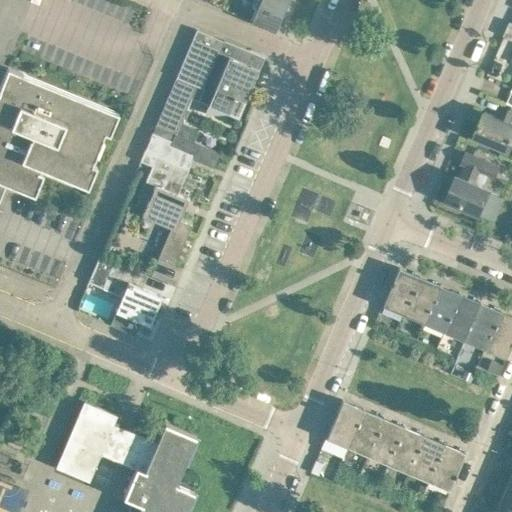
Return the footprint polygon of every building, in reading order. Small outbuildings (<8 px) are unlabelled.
[(285,0),(258,0),(250,21),(274,31),(286,1),(285,1),(285,0)] [(246,86),(258,55),(196,29),(155,124),(175,133),(190,97),(198,100),(210,71),(246,86)] [(0,188),(3,190),(5,186),(34,198),(43,176),(39,174),(41,169),(87,188),(96,166),(92,164),(104,133),(109,135),(118,113),(7,68),(0,84),(0,188)] [(249,87),(246,86),(210,71),(198,100),(237,116),(249,87)] [(484,111),(474,135),(509,150),(511,143),(511,111),(509,110),(504,120),(484,111)] [(157,257),(173,264),(190,225),(178,219),(187,198),(176,193),(186,169),(187,169),(192,159),(213,168),(220,153),(175,133),(155,124),(140,159),(151,163),(144,180),(153,184),(144,205),(144,204),(143,208),(141,213),(171,226),(157,257)] [(498,165),(467,151),(462,163),(465,165),(460,177),(456,175),(446,199),(479,213),(489,189),(482,186),(487,174),(493,177),(498,165)] [(144,288),(149,275),(99,254),(88,281),(120,295),(108,324),(132,334),(138,319),(148,324),(161,295),(144,288)] [(402,313),(418,275),(398,267),(382,304),(402,313)] [(423,322),(439,284),(418,275),(402,313),(423,322)] [(443,331),(459,293),(439,284),(423,322),(443,331)] [(463,339),(479,301),(459,293),(443,331),(463,339)] [(483,348),(499,310),(479,301),(463,339),(483,348)] [(511,338),(511,315),(499,310),(483,348),(504,357),(511,338)] [(498,374),(502,364),(490,359),(486,369),(498,374)] [(346,445),(362,408),(342,399),(326,437),(346,445)] [(112,423),(116,414),(83,400),(55,466),(88,480),(100,453),(108,456),(121,427),(112,423)] [(366,454),(383,416),(362,408),(346,445),(366,454)] [(387,463),(403,425),(383,416),(366,454),(387,463)] [(195,435),(165,422),(156,441),(121,427),(108,456),(134,467),(122,496),(132,500),(126,511),(184,511),(193,491),(174,483),(195,435)] [(407,471),(423,434),(403,425),(387,463),(407,471)] [(427,480),(443,442),(423,434),(407,471),(427,480)] [(464,451),(443,442),(427,480),(448,488),(464,451)] [(511,511),(511,487),(505,484),(496,507),(509,511),(511,511)]
